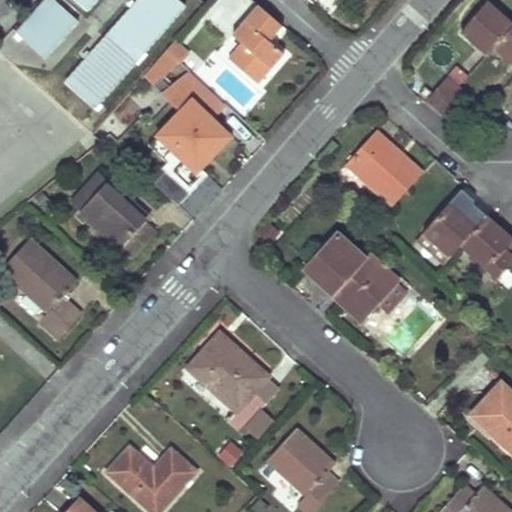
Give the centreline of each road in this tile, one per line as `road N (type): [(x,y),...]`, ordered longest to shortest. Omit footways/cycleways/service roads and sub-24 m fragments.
road 1 (residential): [(217,252),(0,492)]
road 2 (residential): [(217,252),(375,393),(398,443)]
road 3 (residential): [(363,74),(217,252)]
road 4 (residential): [(363,74),(463,161),(511,161)]
